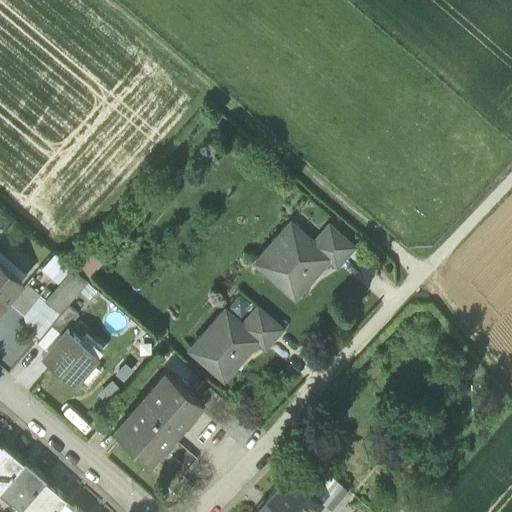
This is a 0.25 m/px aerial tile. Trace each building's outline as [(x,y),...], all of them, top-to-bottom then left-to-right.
[(329,255),(312,240),(290,221),(256,260),(294,294),(327,256),(329,255)] [(354,244),(328,221),(312,240),(329,255),(327,256),(336,264),(354,244)] [(0,303),(22,279),(0,259),(0,303)] [(76,270),(48,302),(61,312),(68,303),(88,280),(76,270)] [(27,282),(10,302),(24,314),(41,294),(27,282)] [(61,312),(52,323),(63,332),(69,325),(77,315),(80,312),(68,303),(61,312)] [(283,326),(257,303),(241,322),(257,337),(256,338),(265,346),(283,326)] [(257,337),(241,322),(225,308),(190,348),(223,376),(256,338),(257,337)] [(87,332),(83,337),(69,325),(63,332),(44,354),(76,381),(104,347),(87,332)] [(152,460),(203,400),(166,368),(115,429),(123,435),(152,460)] [(217,391),(202,408),(241,441),(257,424),(217,391)] [(106,456),(123,435),(115,429),(106,420),(88,441),(106,456)] [(321,435),(305,453),(323,469),(339,450),(321,435)] [(2,443),(0,445),(0,485),(1,486),(23,459),(2,442),(2,443)] [(323,469),(305,453),(290,470),(311,488),(326,471),(323,469)] [(45,476),(24,459),(23,459),(1,486),(0,487),(0,490),(11,500),(15,495),(24,503),(44,478),(45,476)] [(311,488),(290,470),(266,498),(283,511),(308,511),(321,496),(311,488)] [(65,496),(44,478),(24,503),(18,509),(22,511),(51,511),(64,497),(65,496)] [(412,496),(398,511),(419,511),(425,506),(412,496)] [(82,511),(64,497),(51,511),(82,511)] [(283,511),(266,498),(254,511),(283,511)]
